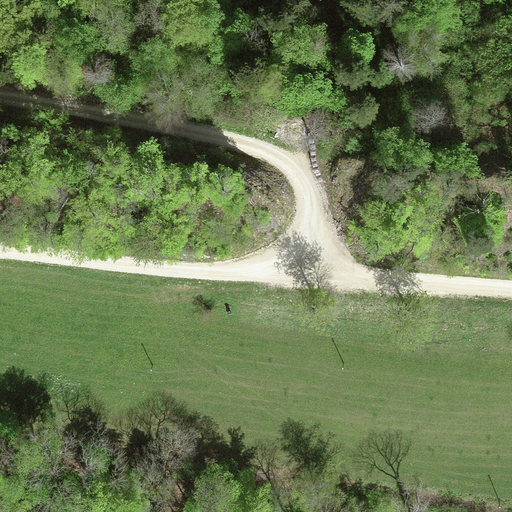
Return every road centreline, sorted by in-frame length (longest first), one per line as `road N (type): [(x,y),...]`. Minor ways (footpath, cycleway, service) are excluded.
road 1 (track): [(307,265),(305,202),(290,161),(225,140),(0,99)]
road 2 (track): [(307,265),(178,271),(0,248)]
road 3 (track): [(511,288),(307,265)]
